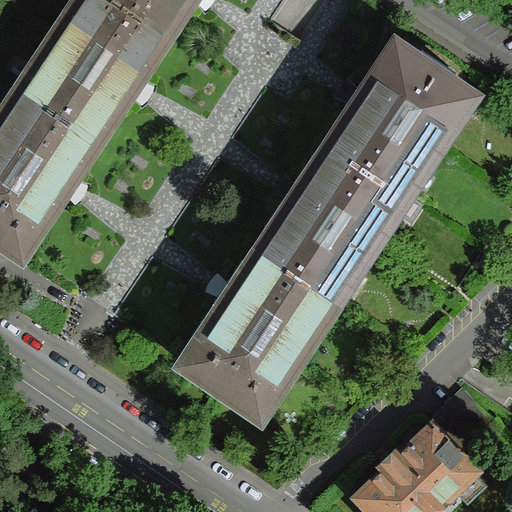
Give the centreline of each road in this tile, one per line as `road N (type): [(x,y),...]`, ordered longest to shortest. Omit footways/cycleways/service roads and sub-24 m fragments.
road 1 (residential): [(511,300),(280,511)]
road 2 (secondary): [(225,511),(0,355)]
